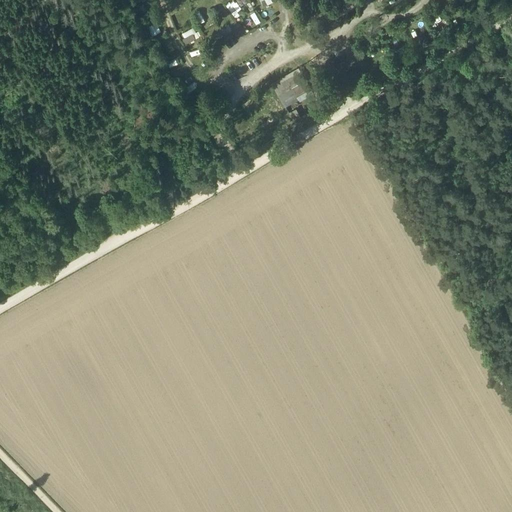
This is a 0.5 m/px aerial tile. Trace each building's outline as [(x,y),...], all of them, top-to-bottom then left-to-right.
[(234,15),(243,9),(236,0),(233,0),(227,4),(234,15)] [(342,0),(348,9),(358,3),(356,0),(342,0)] [(256,11),(251,13),(256,23),(261,21),(256,11)] [(439,12),(429,14),(432,22),(441,20),(439,12)] [(221,37),(230,34),(226,24),(217,27),(221,37)] [(194,25),(181,32),(187,43),(200,36),(194,25)] [(310,88),(296,95),(292,88),(279,95),(285,107),(299,99),(300,101),(313,93),(310,88)]
